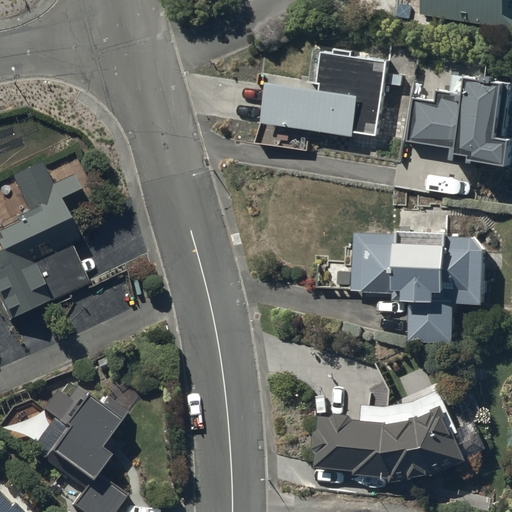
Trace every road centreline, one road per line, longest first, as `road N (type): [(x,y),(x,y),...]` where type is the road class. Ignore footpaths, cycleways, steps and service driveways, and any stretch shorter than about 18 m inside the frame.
road 1 (residential): [(137,64),(204,293),(233,452),(232,511)]
road 2 (residential): [(137,64),(264,13),(277,0)]
road 3 (residential): [(125,18),(0,55)]
